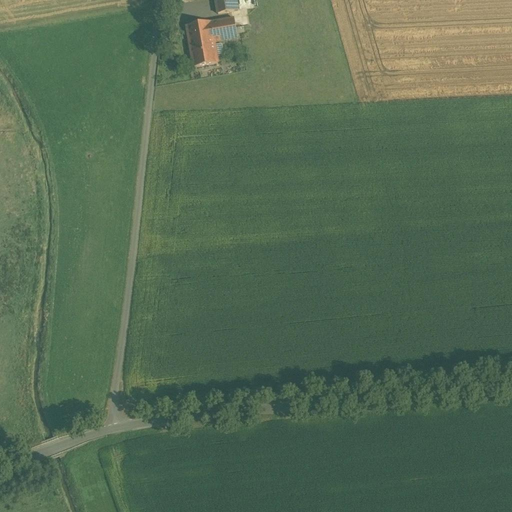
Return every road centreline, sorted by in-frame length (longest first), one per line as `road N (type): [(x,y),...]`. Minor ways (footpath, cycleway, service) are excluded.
road 1 (unclassified): [(143,0),(111,429)]
road 2 (tertiary): [(111,429),(511,384)]
